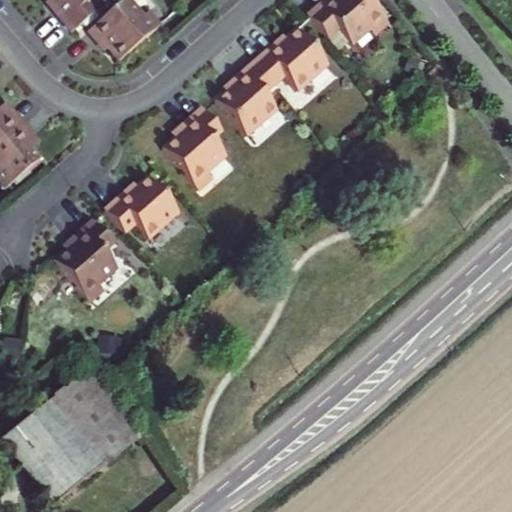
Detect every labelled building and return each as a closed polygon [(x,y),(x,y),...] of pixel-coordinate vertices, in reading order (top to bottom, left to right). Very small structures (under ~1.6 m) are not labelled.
[(50,0),(50,1),(69,23),(91,4),(87,0),(50,0)] [(132,0),(111,0),(85,22),(95,35),(98,32),(116,53),(157,17),(145,3),(139,8),(132,0)] [(311,0),(304,7),(324,29),(334,20),(348,37),(366,20),(371,26),(385,14),(372,0),(311,0)] [(272,35),(250,54),(270,77),(280,68),(293,83),(324,56),(293,21),(274,38),(272,35)] [(270,77),(250,54),(228,74),(230,76),(212,93),(243,127),(273,101),(259,85),(270,77)] [(1,95),(0,96),(0,107),(1,109),(8,103),(1,95)] [(218,122),(198,100),(176,119),(179,123),(159,141),(195,181),(209,169),(204,163),(222,147),(208,131),(218,122)] [(0,130),(19,115),(8,103),(1,109),(0,107),(0,130)] [(29,127),(19,115),(0,130),(0,176),(3,180),(37,151),(29,141),(22,133),(29,127)] [(22,133),(29,141),(35,135),(29,127),(22,133)] [(123,183),(101,202),(103,204),(121,225),(131,216),(144,231),(175,204),(144,169),(125,186),(123,183)] [(103,204),(91,214),(110,235),(121,225),(103,204)] [(91,214),(90,212),(67,232),(71,235),(50,253),(86,294),(100,282),(95,275),(113,260),(99,244),(110,235),(91,214)] [(83,357),(54,377),(103,445),(131,425),(83,357)] [(103,445),(54,377),(0,417),(0,425),(44,487),(103,445)]
